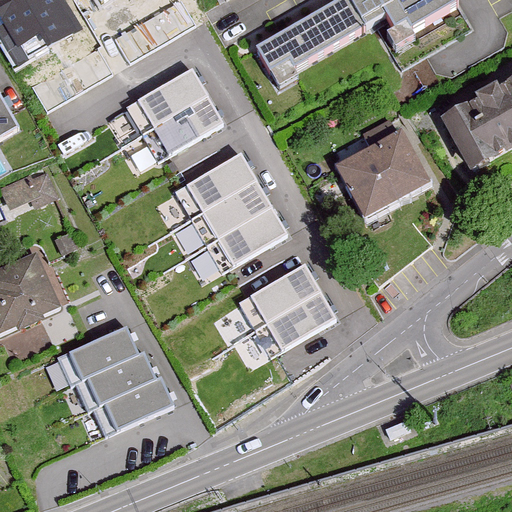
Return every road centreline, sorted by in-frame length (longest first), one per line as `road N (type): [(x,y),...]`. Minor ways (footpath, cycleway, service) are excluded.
road 1 (unknown): [(104,266),(202,452)]
road 2 (primary): [(109,511),(295,435)]
road 3 (residential): [(424,315),(315,403),(295,435)]
road 4 (primary): [(295,435),(452,373)]
